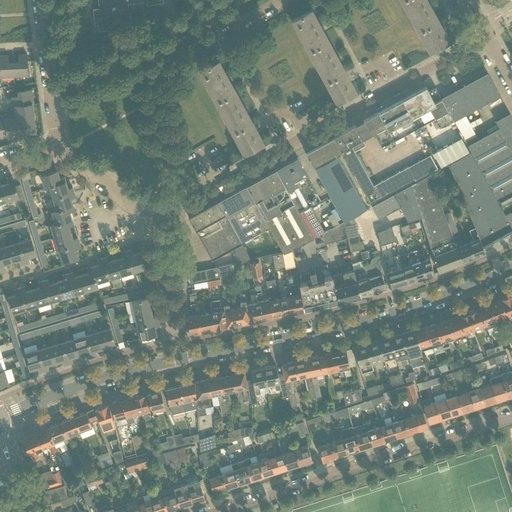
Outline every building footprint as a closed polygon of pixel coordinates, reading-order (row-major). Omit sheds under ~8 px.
[(98,0),(99,8),(92,9),(94,25),(98,25),(98,31),(115,29),(114,26),(124,25),(130,24),(128,3),(146,1),(146,4),(163,2),(162,0),(98,0)] [(404,0),(403,1),(421,34),(440,23),(426,0),(404,0)] [(292,19),(310,52),(329,41),(311,9),(292,19)] [(440,23),(421,34),(430,50),(449,40),(440,23)] [(310,52),(328,85),(347,74),(329,41),(310,52)] [(18,63),(13,63),(14,77),(28,76),(27,55),(18,55),(18,63)] [(8,56),(0,56),(0,76),(0,78),(14,77),(13,63),(8,63),(8,56)] [(199,70),(217,103),(236,92),(218,59),(199,70)] [(487,73),(441,98),(448,110),(454,121),(500,96),(487,73)] [(347,74),(328,85),(337,101),(356,91),(347,74)] [(441,128),(454,121),(441,98),(434,102),(428,91),(426,87),(402,100),(417,128),(436,117),(441,128)] [(435,87),(428,91),(434,102),(441,98),(435,87)] [(10,118),(10,115),(0,116),(0,137),(7,137),(7,136),(24,134),(23,130),(35,129),(32,104),(33,104),(31,89),(18,91),(18,96),(11,97),(12,112),(15,112),(16,117),(10,118)] [(217,103),(235,136),(254,125),(236,92),(217,103)] [(393,141),(417,128),(402,100),(378,113),(393,141)] [(381,148),(393,141),(378,113),(344,132),(354,151),(366,145),(362,140),(371,135),(373,134),(381,148)] [(471,152),(469,153),(448,165),(475,227),(483,246),(511,230),(511,118),(509,114),(495,121),(499,128),(477,140),(467,145),(471,152)] [(475,135),(468,123),(458,129),(465,141),(475,135)] [(254,125),(235,136),(244,152),(263,142),(254,125)] [(381,199),(414,179),(408,167),(373,186),(354,151),(344,132),(334,138),(341,151),(370,204),(381,199)] [(475,135),(465,141),(467,145),(477,140),(475,135)] [(341,151),(334,138),(333,138),(307,153),(307,152),(306,153),(343,221),(344,222),(353,217),(366,210),(336,154),(341,151)] [(442,148),(432,153),(440,168),(450,162),(442,148)] [(297,158),(276,169),(300,212),(310,206),(320,201),(297,158)] [(261,177),(246,185),(247,186),(261,211),(270,229),(283,253),(288,251),(291,250),(313,238),(324,232),(310,206),(300,212),(276,169),(268,174),(267,174),(261,177)] [(41,175),(45,187),(65,181),(64,177),(59,178),(57,170),(41,175)] [(433,255),(435,263),(438,272),(463,262),(453,236),(429,175),(411,185),(415,197),(421,218),(431,249),(433,255)] [(9,182),(1,184),(6,201),(18,197),(20,202),(25,201),(20,185),(15,186),(12,176),(7,178),(9,182)] [(27,180),(22,181),(25,191),(30,189),(27,180)] [(50,186),(53,198),(74,192),(72,187),(68,188),(65,181),(45,187),(50,186)] [(404,189),(398,192),(404,202),(399,205),(399,207),(400,207),(408,222),(421,218),(415,197),(411,185),(404,189)] [(247,186),(219,202),(242,245),(270,229),(261,211),(247,186)] [(31,192),(25,194),(28,202),(34,201),(31,192)] [(74,192),(53,198),(56,206),(57,210),(73,205),(70,198),(75,196),(74,192)] [(404,202),(398,192),(393,195),(399,205),(404,202)] [(388,197),(382,200),(389,213),(400,207),(399,207),(399,205),(393,195),(388,197)] [(376,204),(371,206),(378,219),(389,213),(382,200),(382,201),(376,204)] [(218,201),(189,217),(197,233),(213,261),(221,256),(232,250),(238,262),(250,260),(242,245),(219,202),(218,201)] [(35,205),(30,207),(33,218),(38,216),(35,205)] [(51,225),(71,219),(69,211),(74,210),(73,205),(52,211),(55,223),(51,225)] [(11,215),(1,218),(2,224),(12,221),(11,215)] [(344,222),(343,222),(345,228),(357,225),(356,224),(352,217),(344,222)] [(51,225),(54,237),(70,232),(68,225),(73,223),(71,219),(51,225)] [(25,220),(15,223),(16,228),(26,225),(25,220)] [(34,220),(29,221),(31,231),(37,229),(34,220)] [(344,222),(343,221),(321,233),(324,244),(347,238),(346,233),(345,228),(343,222),(344,222)] [(453,221),(448,224),(453,236),(463,262),(474,258),(468,242),(462,244),(458,234),(453,221)] [(357,225),(345,228),(346,233),(358,231),(357,225)] [(411,233),(409,225),(400,228),(403,236),(411,233)] [(392,227),(377,232),(380,245),(395,241),(392,227)] [(473,239),(468,242),(474,258),(485,253),(483,246),(475,227),(469,229),(473,239)] [(37,231),(32,233),(35,243),(40,241),(37,231)] [(358,231),(346,233),(347,238),(347,239),(359,236),(358,231)] [(54,237),(58,249),(79,243),(77,238),(73,240),(70,232),(54,237)] [(359,236),(347,239),(348,244),(360,242),(359,236)] [(30,238),(18,242),(24,263),(29,261),(28,256),(35,254),(30,238)] [(40,241),(35,243),(38,253),(43,251),(40,241)] [(360,242),(348,244),(350,251),(364,248),(362,241),(360,242)] [(18,242),(6,246),(11,262),(19,260),(20,264),(24,263),(18,242)] [(79,243),(58,249),(62,261),(78,257),(75,249),(80,248),(79,243)] [(6,246),(0,247),(0,269),(0,270),(5,269),(4,264),(11,262),(6,246)] [(131,249),(126,251),(133,272),(145,268),(140,252),(132,254),(131,249)] [(417,251),(420,261),(425,277),(434,274),(429,258),(425,259),(421,249),(417,251)] [(294,261),(291,250),(288,251),(283,253),(285,263),(294,261)] [(367,250),(360,252),(362,259),(369,257),(367,250)] [(123,257),(116,259),(120,275),(133,272),(126,251),(122,252),(123,257)] [(413,252),(408,253),(416,280),(425,277),(420,261),(416,262),(413,252)] [(282,253),(272,255),(275,271),(285,269),(282,253)] [(408,253),(400,256),(403,267),(402,267),(407,283),(416,280),(408,254),(408,253)] [(396,266),(387,269),(389,278),(392,287),(407,283),(402,267),(403,267),(400,256),(399,254),(393,256),(396,266)] [(45,256),(39,257),(42,267),(48,266),(45,256)] [(107,256),(102,258),(108,279),(120,275),(116,259),(108,261),(107,256)] [(99,264),(91,266),(98,287),(97,282),(108,279),(102,258),(97,259),(99,264)] [(250,262),(249,262),(250,269),(251,277),(253,277),(262,276),(260,261),(250,262)] [(379,264),(366,268),(368,277),(369,277),(373,293),(382,290),(382,289),(386,288),(379,264)] [(218,266),(220,279),(229,277),(228,265),(218,266)] [(88,272),(81,274),(86,291),(98,287),(91,266),(87,268),(88,272)] [(218,266),(205,269),(207,281),(220,279),(218,266)] [(365,267),(354,270),(356,281),(357,281),(360,297),(373,293),(369,277),(368,277),(366,268),(365,267)] [(205,269),(191,272),(194,284),(207,281),(205,269)] [(332,276),(339,302),(360,297),(357,281),(356,281),(354,270),(332,275),(332,276)] [(332,276),(314,280),(314,278),(316,277),(315,271),(309,272),(311,281),(298,284),(300,293),(304,310),(339,302),(332,276)] [(72,272),(67,273),(74,294),(86,291),(81,274),(73,277),(72,272)] [(191,272),(184,273),(187,285),(194,284),(191,272)] [(64,279),(57,282),(61,298),(74,294),(67,273),(63,275),(64,279)] [(48,279),(43,281),(49,301),(61,298),(57,282),(49,284),(48,279)] [(221,285),(220,279),(207,281),(208,287),(221,285)] [(275,279),(266,281),(267,290),(269,298),(270,298),(273,317),(284,314),(281,297),(274,298),(272,289),(276,288),(275,279)] [(40,287),(33,289),(37,305),(49,301),(43,281),(38,282),(40,287)] [(195,290),(208,287),(207,281),(194,284),(195,290)] [(294,284),(289,285),(294,312),(304,310),(300,293),(296,294),(294,284)] [(286,296),(281,297),(284,314),(294,312),(289,285),(284,286),(286,296)] [(24,287),(19,288),(25,309),(37,305),(33,289),(25,291),(24,287)] [(25,309),(19,288),(14,289),(16,294),(8,296),(13,312),(25,309)] [(252,302),(246,303),(249,322),(260,319),(259,315),(261,315),(260,310),(258,310),(256,302),(258,301),(256,293),(255,289),(250,290),(252,302)] [(258,301),(256,302),(258,310),(260,310),(261,315),(259,315),(260,319),(273,317),(270,298),(269,298),(267,299),(263,299),(261,292),(256,293),(258,301)] [(511,293),(500,299),(510,323),(511,323),(511,322),(511,293)] [(241,306),(235,307),(237,324),(240,323),(249,322),(246,303),(246,299),(245,294),(239,294),(241,306)] [(132,300),(134,313),(151,310),(149,302),(154,301),(153,296),(132,300)] [(228,298),(222,299),(223,302),(226,326),(237,324),(235,307),(230,308),(228,298)] [(211,306),(212,311),(214,329),(226,326),(223,302),(222,299),(210,301),(211,306)] [(500,299),(487,304),(494,320),(501,318),(504,325),(510,323),(500,299)] [(99,302),(90,304),(90,305),(91,310),(102,307),(100,302),(100,301),(99,302)] [(202,302),(197,303),(198,307),(197,307),(201,331),(214,329),(212,311),(204,313),(202,302)] [(198,307),(197,303),(190,304),(192,315),(186,316),(190,334),(201,331),(197,307),(198,307)] [(90,304),(79,308),(81,313),(91,310),(90,305),(90,304)] [(487,304),(477,308),(484,326),(485,326),(486,329),(496,325),(494,320),(487,304)] [(477,308),(467,312),(474,328),(480,326),(480,328),(484,326),(477,308)] [(76,309),(66,312),(67,317),(78,314),(76,309)] [(134,313),(137,325),(158,321),(157,316),(152,317),(151,310),(134,313)] [(66,312),(56,315),(57,320),(67,317),(66,312)] [(467,312),(457,316),(464,334),(468,332),(468,331),(474,328),(467,312)] [(93,313),(82,316),(84,321),(94,318),(93,313)] [(52,316),(41,319),(42,320),(43,324),(53,321),(52,316)] [(457,316),(447,320),(453,336),(454,340),(462,337),(461,335),(464,334),(457,316)] [(79,317),(68,320),(70,325),(80,322),(79,317)] [(11,318),(6,320),(9,330),(14,328),(11,318)] [(41,319),(31,322),(33,327),(43,324),(42,320),(41,319)] [(68,320),(58,323),(60,328),(70,325),(68,320)] [(447,320),(436,324),(442,343),(442,344),(443,346),(449,344),(448,342),(454,340),(453,336),(447,320)] [(158,321),(137,325),(139,338),(156,334),(154,327),(159,326),(158,321)] [(27,323),(17,326),(19,332),(19,331),(29,329),(27,323)] [(436,324),(426,327),(433,347),(442,344),(442,343),(436,324)] [(426,327),(415,331),(422,351),(433,347),(426,327)] [(14,328),(9,330),(12,340),(17,338),(14,328)] [(44,328),(34,331),(35,336),(46,333),(44,328)] [(110,328),(98,332),(103,348),(110,346),(111,350),(117,349),(110,328)] [(119,329),(114,331),(115,333),(118,343),(123,342),(119,329)] [(402,334),(409,358),(412,368),(423,365),(420,355),(423,354),(422,351),(415,331),(402,334)] [(98,332),(86,335),(92,356),(97,355),(95,350),(103,348),(98,332)] [(397,362),(409,358),(402,334),(390,338),(395,355),(397,362)] [(86,335),(74,339),(79,355),(86,353),(87,358),(92,356),(86,335)] [(383,359),(395,355),(390,338),(378,341),(383,359)] [(74,339),(62,343),(68,363),(73,362),(71,357),(79,355),(74,339)] [(18,340),(12,342),(15,351),(21,350),(18,340)] [(371,362),(383,359),(378,341),(366,344),(371,362)] [(62,343),(50,346),(54,362),(62,360),(63,365),(68,363),(62,343)] [(371,362),(366,344),(354,348),(361,374),(373,370),(371,362)] [(50,346),(37,350),(44,371),(48,369),(47,364),(54,362),(50,346)] [(456,349),(446,352),(449,361),(448,361),(451,369),(463,366),(460,357),(459,358),(456,349)] [(44,371),(37,350),(25,353),(30,369),(37,367),(39,372),(44,371)] [(346,350),(334,353),(339,377),(340,382),(346,381),(345,376),(343,368),(350,367),(348,360),(346,350)] [(334,353),(323,355),(327,371),(327,372),(332,371),(334,378),(335,383),(340,382),(339,377),(334,353)] [(22,354),(17,356),(19,364),(20,366),(25,364),(22,354)] [(502,354),(494,357),(494,358),(496,363),(496,364),(504,361),(502,355),(502,354)] [(323,355),(307,358),(316,397),(320,396),(316,376),(322,375),(322,372),(327,371),(323,355)] [(473,356),(465,359),(467,364),(475,361),(473,356)] [(494,357),(488,360),(490,365),(496,363),(494,358),(494,357)] [(307,358),(294,361),(298,378),(304,377),(309,399),(316,397),(307,358)] [(294,361),(282,364),(284,376),(289,397),(291,406),(296,404),(291,379),(298,378),(294,361)] [(479,363),(472,366),(474,371),(481,369),(479,363)] [(446,364),(438,366),(440,373),(448,370),(446,364)] [(276,365),(263,368),(267,385),(274,384),(276,391),(280,390),(282,399),(289,397),(284,376),(279,378),(276,365)] [(438,366),(429,369),(431,375),(440,373),(438,366)] [(253,383),(247,384),(250,398),(251,405),(257,404),(256,395),(268,392),(267,385),(263,368),(250,370),(253,383)] [(244,371),(231,374),(235,390),(241,388),(244,400),(250,398),(247,384),(244,371)] [(409,376),(405,378),(406,382),(416,379),(413,371),(408,373),(409,376)] [(511,371),(501,374),(501,375),(508,397),(511,395),(511,371)] [(231,374),(219,377),(225,403),(231,402),(228,391),(235,390),(231,374)] [(400,374),(388,377),(390,382),(391,386),(403,383),(400,374)] [(501,375),(489,378),(491,384),(496,401),(508,397),(501,375)] [(219,377),(207,379),(210,395),(213,406),(219,405),(221,416),(226,415),(225,403),(219,377)] [(196,409),(197,415),(206,413),(205,408),(211,406),(209,395),(210,395),(207,379),(193,382),(196,409)] [(193,382),(178,386),(184,411),(196,409),(193,382)] [(395,390),(397,398),(406,395),(409,404),(419,401),(413,383),(395,390)] [(491,384),(479,387),(485,405),(496,401),(491,384)] [(178,386),(165,389),(168,399),(169,405),(172,414),(184,411),(178,386)] [(376,386),(366,389),(368,396),(378,393),(376,386)] [(479,387),(468,391),(474,408),(485,405),(479,387)] [(359,389),(343,394),(345,405),(362,400),(359,389)] [(147,393),(149,403),(151,410),(153,410),(153,411),(165,408),(161,390),(147,393)] [(386,402),(397,398),(395,390),(383,394),(386,402)] [(468,391),(457,394),(463,412),(474,408),(468,391)] [(145,394),(133,397),(137,414),(143,412),(145,419),(151,418),(149,411),(145,394)] [(457,394),(446,398),(451,415),(463,412),(457,394)] [(133,397),(122,400),(128,423),(134,422),(132,415),(137,414),(133,397)] [(377,398),(371,400),(373,406),(379,404),(377,398)] [(446,398),(435,402),(440,419),(451,415),(446,398)] [(128,423),(122,400),(110,403),(113,412),(115,420),(120,418),(122,425),(128,423)] [(371,400),(358,404),(360,410),(373,406),(371,400)] [(440,419),(435,402),(423,405),(429,423),(440,419)] [(108,403),(95,408),(103,430),(114,427),(108,403)] [(358,404),(347,408),(347,409),(349,414),(360,410),(358,404)] [(86,411),(73,417),(79,431),(92,426),(90,422),(99,419),(94,408),(91,409),(92,410),(86,413),(86,411)] [(423,412),(404,418),(409,433),(428,427),(423,412)] [(329,413),(322,416),(324,422),(331,420),(329,413)] [(399,420),(392,422),(397,437),(409,433),(404,418),(403,415),(398,417),(399,420)] [(322,416),(312,419),(314,425),(315,425),(324,422),(322,416)] [(73,417),(60,422),(67,439),(73,437),(72,435),(79,432),(79,431),(73,417)] [(383,419),(378,421),(380,426),(385,441),(397,437),(392,422),(385,424),(383,419)] [(60,422),(47,427),(56,448),(68,443),(67,439),(60,422)] [(303,422),(296,424),(300,437),(307,434),(303,422)] [(352,426),(340,430),(343,438),(348,453),(360,449),(355,434),(352,426)] [(380,426),(367,430),(373,445),(385,441),(380,426)] [(47,427),(35,432),(42,448),(48,446),(51,453),(57,450),(56,448),(47,427)] [(249,427),(240,428),(241,438),(242,437),(249,435),(250,435),(250,427),(249,427)] [(287,427),(281,429),(283,435),(289,433),(289,432),(287,427)] [(121,430),(118,431),(120,440),(122,447),(134,444),(132,437),(130,428),(121,430)] [(240,428),(228,432),(228,442),(236,439),(241,438),(240,428)] [(367,430),(355,434),(360,449),(373,445),(367,430)] [(42,448),(35,432),(23,437),(32,460),(38,457),(36,451),(42,448)] [(181,433),(174,435),(177,447),(192,443),(191,435),(183,438),(182,438),(181,433)] [(269,433),(262,435),(264,441),(271,439),(269,433)] [(142,434),(132,437),(134,444),(139,442),(144,441),(142,434)] [(198,434),(191,435),(192,443),(199,441),(198,439),(198,434)] [(214,434),(198,439),(199,441),(200,451),(215,446),(214,434)] [(177,447),(174,435),(166,437),(167,441),(159,443),(161,450),(177,447)] [(262,435),(256,437),(258,443),(264,441),(262,435)] [(241,438),(236,439),(237,443),(238,442),(240,448),(245,447),(242,437),(241,438)] [(343,438),(330,442),(335,457),(348,453),(343,438)] [(237,443),(232,445),(234,451),(240,448),(238,442),(237,443)] [(335,457),(330,442),(318,446),(323,461),(335,457)] [(299,444),(293,446),(295,449),(299,465),(305,463),(306,465),(313,463),(310,454),(307,445),(300,447),(299,444)] [(288,451),(282,453),(287,469),(287,468),(288,471),(295,469),(294,466),(299,465),(295,449),(293,446),(287,448),(288,451)] [(184,448),(176,450),(179,462),(187,460),(184,448)] [(219,448),(213,450),(215,456),(221,454),(219,448)] [(268,452),(270,457),(275,473),(287,469),(282,453),(280,448),(268,452)] [(175,450),(163,453),(166,462),(166,464),(172,462),(175,470),(181,468),(175,450)] [(99,462),(93,464),(95,469),(112,463),(107,451),(102,454),(96,456),(99,462)] [(120,451),(112,453),(116,463),(123,461),(120,451)] [(208,451),(197,455),(201,468),(212,464),(211,461),(210,458),(208,451)] [(163,453),(152,456),(155,465),(166,462),(163,453)] [(138,460),(141,470),(149,467),(146,457),(138,460)] [(250,457),(243,459),(245,465),(250,480),(262,476),(258,462),(252,464),(250,457)] [(270,457),(258,461),(258,462),(262,476),(275,473),(270,457)] [(141,470),(138,460),(125,463),(129,473),(141,470)] [(244,460),(231,465),(233,469),(238,484),(250,480),(245,465),(244,460)] [(85,465),(79,468),(82,474),(88,472),(85,465)] [(82,474),(79,468),(72,471),(75,477),(82,474)] [(233,469),(221,473),(226,488),(238,484),(233,469)] [(38,478),(40,483),(60,477),(58,471),(51,473),(51,471),(38,475),(38,478)] [(103,482),(100,472),(84,477),(88,487),(103,482)] [(226,488),(221,473),(208,477),(213,492),(226,488)] [(40,483),(42,489),(44,488),(48,487),(62,483),(60,477),(40,483)] [(132,484),(130,478),(123,480),(125,486),(132,484)] [(199,480),(186,484),(193,503),(205,499),(199,480)] [(186,484),(174,488),(180,507),(193,503),(186,484)] [(44,491),(48,504),(62,500),(67,498),(64,485),(44,491)] [(161,492),(163,496),(168,511),(180,507),(174,488),(161,492)] [(89,491),(82,493),(86,505),(92,503),(89,491)] [(161,491),(149,495),(151,500),(154,511),(165,511),(168,511),(163,496),(161,492),(161,491)] [(74,496),(67,498),(69,504),(75,502),(74,496)] [(136,498),(138,504),(140,511),(154,511),(151,500),(144,502),(142,496),(136,498)]
